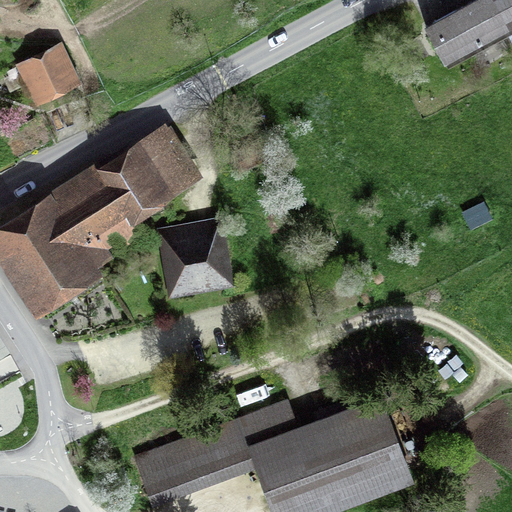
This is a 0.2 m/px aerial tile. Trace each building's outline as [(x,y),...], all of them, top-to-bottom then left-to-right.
[(511,0),(465,0),(422,23),(444,62),(511,24),(511,0)] [(36,104),(82,81),(62,39),(15,61),(36,104)] [(168,125),(165,120),(128,143),(164,200),(205,175),(172,123),(168,125)] [(164,200),(128,143),(96,163),(94,160),(0,219),(0,281),(9,276),(35,316),(105,271),(100,263),(115,254),(109,245),(117,239),(125,251),(151,233),(140,216),(164,200)] [(239,169),(262,159),(256,144),(232,154),(239,169)] [(492,218),(484,200),(461,211),(469,229),(492,218)] [(169,298),(234,285),(220,214),(155,227),(169,298)] [(256,466),(272,511),(329,511),(415,480),(383,392),(298,423),(288,397),(133,454),(152,504),(256,466)]
